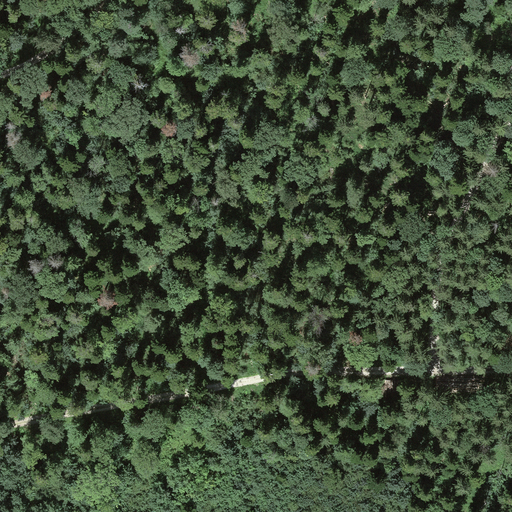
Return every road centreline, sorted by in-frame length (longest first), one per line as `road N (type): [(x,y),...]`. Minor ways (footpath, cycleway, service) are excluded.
road 1 (track): [(511,371),(317,371),(0,427)]
road 2 (track): [(511,99),(447,233),(436,274),(431,330),(446,371)]
road 3 (track): [(112,0),(23,66),(0,74)]
